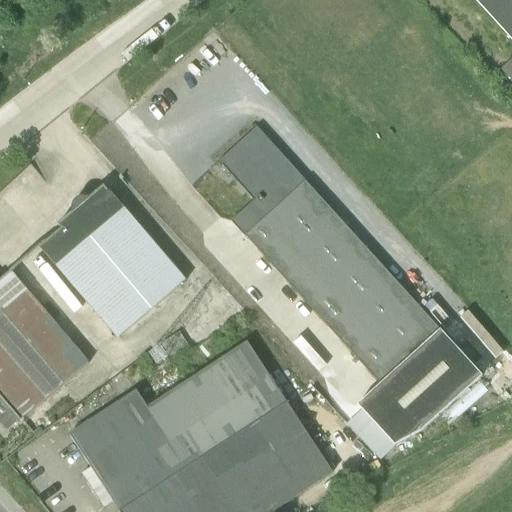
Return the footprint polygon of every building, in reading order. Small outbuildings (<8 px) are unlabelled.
[(511,57),(496,72),(511,87),(511,86),(511,0),(472,0),(511,43),(511,57)] [(437,332),(255,127),(218,164),(252,201),(230,223),(378,386),(437,332)] [(102,187),(88,199),(79,198),(75,200),(70,207),(70,213),(56,226),(59,230),(38,249),(117,341),(185,281),(102,187)] [(0,424),(6,432),(88,363),(10,273),(0,280),(0,424)] [(481,377),(439,331),(437,332),(378,386),(356,406),(393,446),(419,432),(481,377)] [(172,363),(190,351),(178,333),(160,345),(172,363)] [(113,503),(279,394),(246,344),(146,409),(136,392),(69,436),(90,468),(113,503)] [(274,511),(332,475),(279,394),(113,503),(118,511),(274,511)] [(102,511),(113,503),(90,468),(80,476),(102,511)]
